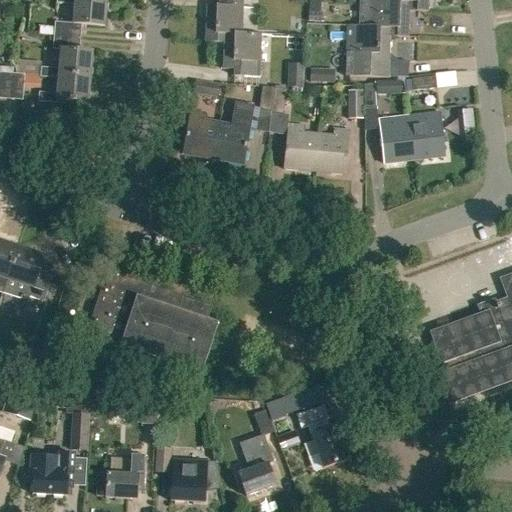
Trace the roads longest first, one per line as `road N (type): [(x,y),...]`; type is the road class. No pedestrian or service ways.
road 1 (residential): [(121,211),(152,75),(159,0)]
road 2 (unclassified): [(121,211),(323,274)]
road 3 (residential): [(499,200),(480,0)]
road 4 (unclassified): [(388,458),(323,274)]
road 5 (unclassified): [(323,274),(499,200)]
road 6 (unclassified): [(0,172),(121,211)]
road 7 (residential): [(388,458),(511,465)]
